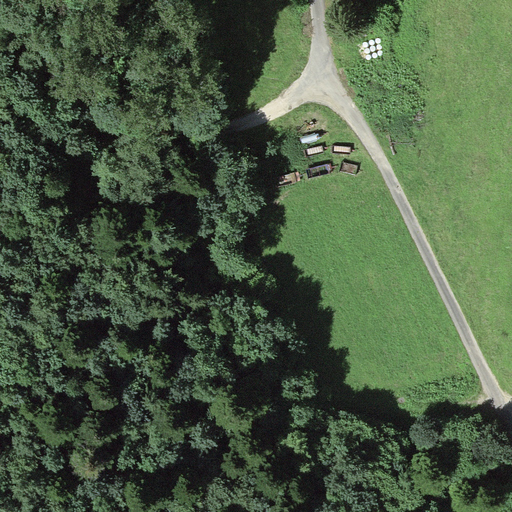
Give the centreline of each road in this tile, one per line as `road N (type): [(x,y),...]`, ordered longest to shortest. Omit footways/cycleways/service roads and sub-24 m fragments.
road 1 (track): [(325,77),(382,163),(511,441)]
road 2 (track): [(325,77),(248,125),(169,128),(103,97),(2,0)]
